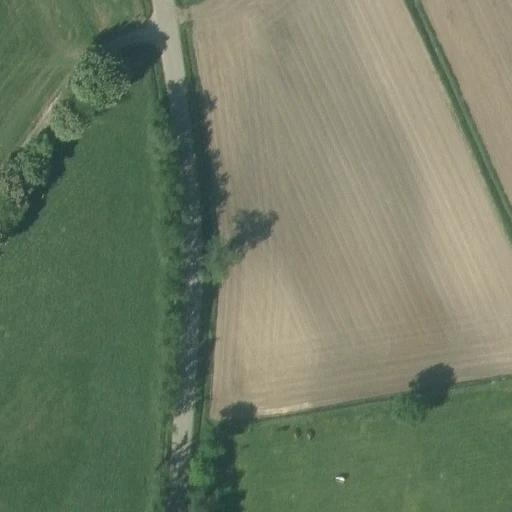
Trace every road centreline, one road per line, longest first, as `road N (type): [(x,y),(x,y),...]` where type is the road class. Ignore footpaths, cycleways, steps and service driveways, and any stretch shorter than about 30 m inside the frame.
road 1 (unclassified): [(175,511),(190,221),(160,0)]
road 2 (track): [(0,186),(87,67),(113,45),(164,32)]
